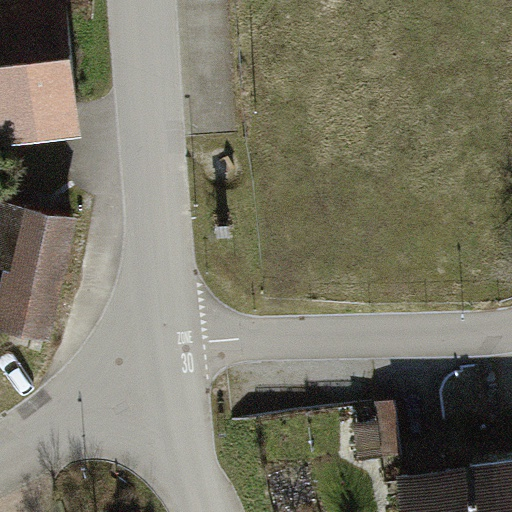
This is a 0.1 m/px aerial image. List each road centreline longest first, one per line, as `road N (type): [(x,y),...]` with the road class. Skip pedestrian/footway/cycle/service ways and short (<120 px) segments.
road 1 (tertiary): [(151,0),(172,236),(170,349)]
road 2 (unclassified): [(170,349),(511,327)]
road 3 (residential): [(0,450),(170,349)]
road 4 (tertiary): [(170,349),(209,511)]
